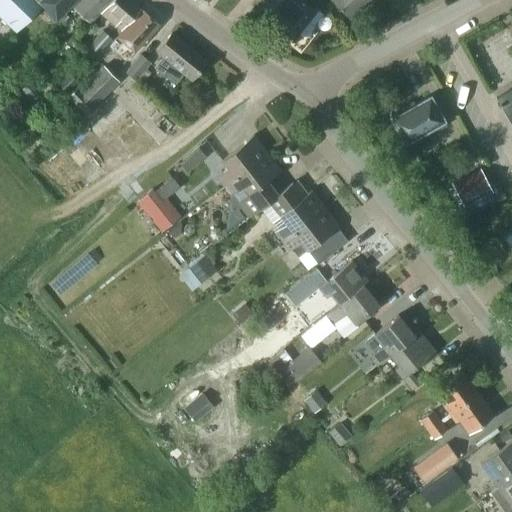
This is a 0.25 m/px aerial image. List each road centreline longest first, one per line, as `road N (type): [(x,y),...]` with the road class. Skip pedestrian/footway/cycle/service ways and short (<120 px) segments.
road 1 (tertiary): [(511,353),(333,132),(312,91)]
road 2 (track): [(78,214),(129,189),(271,70)]
road 3 (tertiary): [(312,91),(475,0)]
road 4 (tertiary): [(312,91),(176,0)]
